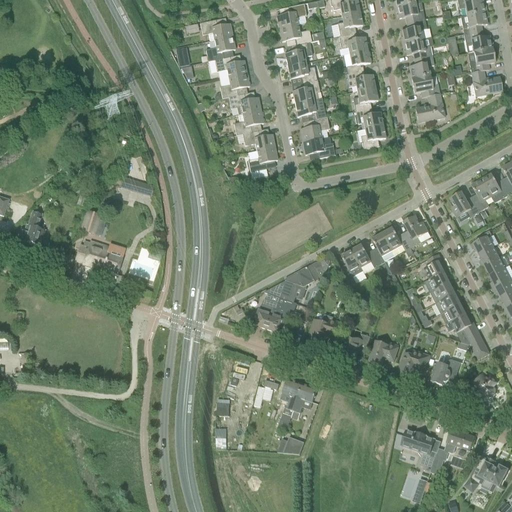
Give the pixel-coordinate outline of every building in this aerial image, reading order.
[(341,18),(359,15),(357,2),(346,4),(345,0),(332,0),(329,1),(330,9),(332,8),(333,12),(339,11),(341,18)] [(394,0),(395,3),(396,8),(414,5),(413,0),(394,0)] [(476,2),(475,0),(457,0),(456,0),(458,10),(464,9),(466,17),(486,14),(485,8),(483,8),(482,1),(476,2)] [(414,5),(396,8),(397,14),(398,21),(405,20),(406,25),(424,21),(422,12),(420,4),(415,6),(414,5)] [(279,31),(297,27),(296,20),(306,18),(303,6),(288,9),(289,15),(276,18),(279,31)] [(466,17),(460,19),(461,27),(463,37),(482,33),(480,28),(487,27),(485,20),(484,14),(466,17)] [(359,15),(341,18),(342,24),(337,25),(340,38),(352,36),(351,30),(362,28),(359,15)] [(407,31),(401,32),(402,39),(403,45),(422,41),(420,32),(426,31),(424,21),(406,25),(407,31)] [(214,42),(232,39),(229,26),(216,28),(215,22),(200,25),(202,37),(212,35),(214,42)] [(197,26),(184,28),(186,36),(198,34),(197,26)] [(299,34),(297,27),(279,31),(281,44),(294,41),(295,47),(311,44),(309,32),(299,34)] [(482,33),(463,37),(465,46),(471,45),(473,54),(491,51),(490,45),(489,38),(483,39),(482,33)] [(311,36),(313,44),(324,41),(322,34),(311,36)] [(352,36),(340,38),(338,39),(341,51),(342,51),(347,50),(349,56),(367,52),(364,39),(353,41),(352,36)] [(232,39),(214,42),(215,50),(205,52),(207,64),(229,59),(223,60),(222,54),(235,52),(232,39)] [(422,41),(403,45),(404,51),(406,57),(412,56),(413,62),(431,58),(429,48),(424,50),(422,41)] [(295,47),(294,47),(295,53),(284,56),(287,69),(305,65),(304,59),(312,58),(309,45),(311,44),(295,47)] [(474,64),(469,65),(470,75),(483,73),(489,72),(487,66),(494,65),(492,55),(491,51),(473,54),(474,64)] [(367,52),(349,56),(351,68),(346,69),(347,76),(360,73),(359,68),(370,65),(367,52)] [(188,58),(177,60),(178,69),(189,67),(188,58)] [(414,67),(408,69),(409,75),(411,81),(429,77),(428,69),(433,68),(431,58),(413,62),(414,67)] [(229,59),(207,64),(208,64),(214,63),(216,74),(226,72),(228,79),(246,76),(243,63),(231,65),(229,59)] [(305,65),(287,69),(289,82),(300,80),(301,85),(316,82),(313,70),(306,71),(305,65)] [(460,69),(452,70),(454,78),(461,77),(460,69)] [(360,73),(347,76),(345,76),(348,89),(355,88),(356,94),(375,90),(372,77),(361,79),(360,73)] [(483,73),(470,75),(475,99),(501,94),(499,79),(490,81),(485,82),(484,80),(483,73)] [(220,89),(219,89),(222,100),(237,97),(236,91),(242,90),(245,89),(246,89),(249,89),(246,76),(228,79),(229,87),(220,89)] [(429,77),(411,81),(412,86),(413,95),(420,94),(421,100),(427,99),(439,96),(437,86),(431,88),(429,77)] [(316,82),(301,85),(302,91),(292,93),(294,106),(318,101),(316,95),(319,94),(316,82)] [(375,90),(356,94),(358,100),(352,101),(355,114),(368,111),(366,105),(377,103),(375,90)] [(237,97),(222,100),(222,102),(223,102),(224,103),(225,103),(226,104),(227,104),(227,105),(227,106),(229,106),(230,111),(236,110),(238,117),(242,116),(260,113),(257,99),(245,102),(243,96),(237,97)] [(423,109),(415,111),(418,125),(444,120),(439,96),(427,99),(428,106),(428,108),(423,109)] [(318,101),(294,106),(297,119),(303,118),(304,124),(309,123),(322,121),(322,120),(324,120),(320,101),(318,101)] [(355,114),(356,118),(354,118),(355,125),(357,125),(358,126),(363,125),(364,131),(382,128),(380,114),(369,117),(368,111),(355,114)] [(239,124),(233,126),(236,137),(242,136),(251,134),(250,128),(256,127),(260,126),(263,126),(260,113),(242,116),(243,124),(239,124)] [(302,130),(299,131),(302,144),(320,140),(319,133),(326,132),(329,131),(327,119),(326,119),(324,120),(322,120),(322,121),(311,123),(312,128),(310,129),(302,130)] [(382,128),(364,131),(365,137),(360,138),(363,152),(375,149),(374,143),(385,141),(382,128)] [(251,134),(242,136),(244,148),(254,146),(256,153),(274,149),(272,136),(259,139),(258,133),(251,134)] [(322,147),(320,140),(302,144),(305,157),(317,155),(319,161),(334,157),(332,145),(322,147)] [(274,149),(256,153),(257,161),(247,163),(250,175),(265,171),(264,165),(277,162),(274,149)] [(511,186),(511,164),(502,170),(509,182),(504,185),(510,196),(511,195),(511,187),(511,186)] [(492,176),(481,182),(491,199),(495,205),(510,196),(504,185),(499,188),(492,176)] [(119,188),(127,190),(129,182),(121,180),(119,188)] [(491,199),(481,182),(471,188),(478,200),(473,203),(479,214),(489,208),(485,202),(491,199)] [(145,187),(142,195),(150,197),(153,189),(145,187)] [(81,190),(75,208),(86,212),(92,194),(81,190)] [(479,214),(473,203),(473,202),(467,205),(461,194),(449,200),(454,208),(451,210),(456,220),(466,214),(469,219),(479,214)] [(0,217),(3,218),(9,201),(0,198),(0,217)] [(24,231),(21,230),(19,234),(18,233),(17,237),(18,237),(17,241),(36,247),(39,240),(41,241),(44,232),(36,230),(41,216),(33,214),(28,227),(25,226),(24,231)] [(93,235),(99,217),(87,214),(81,231),(93,235)] [(479,216),(474,219),(477,225),(482,222),(479,216)] [(404,238),(404,239),(410,250),(421,245),(418,239),(428,234),(422,224),(419,225),(415,218),(403,224),(409,235),(404,238)] [(393,230),(382,235),(391,252),(402,246),(405,253),(410,250),(404,239),(399,242),(393,230)] [(475,240),(476,243),(470,246),(472,251),(475,250),(478,256),(493,249),(488,239),(490,238),(491,236),(489,233),(475,240)] [(391,252),(382,235),(372,241),(379,253),(373,256),(379,267),(385,264),(381,257),(391,252)] [(90,243),(88,247),(88,249),(80,247),(75,262),(83,265),(117,276),(125,251),(109,246),(108,249),(90,243)] [(379,267),(373,256),(368,259),(362,247),(351,252),(360,269),(371,263),(374,270),(379,267)] [(498,259),(493,249),(478,256),(481,262),(479,263),(481,268),(498,259)] [(147,259),(160,263),(162,256),(149,252),(147,259)] [(346,266),(340,269),(350,288),(356,285),(353,281),(352,279),(362,273),(360,269),(351,252),(341,258),(346,266)] [(429,281),(446,273),(438,256),(427,262),(430,267),(424,270),(429,281)] [(504,270),(498,259),(481,268),(483,273),(486,271),(489,277),(504,270)] [(312,266),(307,269),(307,270),(314,282),(319,280),(319,279),(322,278),(321,277),(323,272),(319,266),(317,263),(312,266)] [(307,269),(286,280),(284,281),(285,282),(299,288),(303,289),(315,283),(314,282),(307,270),(307,269)] [(509,281),(504,270),(489,277),(492,283),(490,285),(492,289),(509,281)] [(446,273),(429,281),(424,284),(429,295),(449,285),(446,278),(449,277),(446,273)] [(511,286),(509,281),(492,289),(494,294),(497,293),(500,299),(511,292),(511,286)] [(264,302),(262,306),(260,312),(258,311),(255,320),(257,320),(255,327),(266,331),(273,310),(276,311),(280,300),(285,282),(264,294),(268,295),(266,301),(264,302)] [(285,282),(280,300),(289,303),(293,305),(295,299),(299,288),(285,282)] [(449,285),(429,295),(435,305),(457,294),(455,289),(452,291),(449,285)] [(511,306),(511,292),(500,299),(503,305),(501,306),(503,311),(511,306)] [(457,294),(435,305),(440,316),(460,306),(457,300),(460,298),(457,294)] [(288,308),(289,303),(280,300),(276,311),(273,310),(266,331),(277,335),(280,328),(282,329),(285,320),(283,319),(286,308),(288,308)] [(417,306),(415,302),(411,304),(417,315),(423,312),(420,305),(417,306)] [(460,306),(440,316),(441,316),(446,314),(451,324),(468,315),(466,311),(463,312),(460,306)] [(511,306),(503,311),(511,327),(511,326),(511,306)] [(468,315),(451,324),(444,327),(448,334),(455,331),(457,335),(463,332),(465,337),(477,331),(468,315)] [(312,335),(309,343),(323,348),(326,341),(327,337),(330,338),(334,340),(339,324),(332,322),(333,319),(324,316),(322,324),(314,322),(310,335),(312,335)] [(479,337),(477,331),(465,337),(468,342),(479,337)] [(457,335),(456,335),(461,345),(468,347),(470,346),(468,342),(465,337),(463,332),(457,335)] [(343,344),(342,344),(339,353),(348,356),(347,358),(355,361),(359,352),(365,354),(370,339),(361,336),(359,341),(346,337),(343,344)] [(482,342),(479,337),(468,342),(470,346),(471,348),(482,342)] [(393,364),(399,347),(389,344),(388,347),(375,342),(369,363),(382,367),(384,361),(393,364)] [(466,353),(468,347),(461,345),(459,344),(457,350),(466,353)] [(489,356),(483,345),(472,350),(478,361),(489,356)] [(424,374),(429,358),(413,353),(412,357),(404,355),(398,373),(412,377),(414,371),(424,374)] [(457,375),(460,365),(452,362),(451,362),(450,362),(449,362),(448,362),(447,363),(447,364),(446,364),(446,365),(445,367),(437,364),(435,369),(434,370),(433,371),(433,372),(432,372),(432,373),(432,374),(431,375),(431,376),(432,377),(432,378),(432,379),(431,384),(442,387),(443,384),(445,384),(448,383),(448,382),(449,381),(450,380),(450,379),(450,378),(450,377),(450,376),(450,375),(450,374),(452,373),(457,375)] [(228,372),(227,377),(237,380),(239,375),(228,372)] [(472,395),(478,402),(484,396),(486,398),(489,398),(492,395),(492,391),(491,390),(497,384),(490,378),(488,380),(483,375),(470,387),(475,392),(472,395)] [(284,410),(277,430),(285,433),(289,422),(292,412),(293,413),(297,400),(302,385),(287,380),(282,394),(280,401),(289,404),(287,410),(284,410)] [(297,400),(293,413),(299,415),(303,402),(312,405),(317,391),(302,385),(297,400)] [(229,417),(229,401),(217,401),(217,417),(229,417)] [(425,437),(416,434),(415,435),(414,435),(415,433),(407,431),(407,432),(406,432),(404,439),(402,438),(400,443),(402,444),(401,448),(423,455),(419,467),(424,468),(423,471),(430,474),(437,455),(430,453),(434,441),(425,438),(425,437)] [(446,444),(444,452),(452,455),(455,448),(470,453),(474,439),(450,431),(446,444)] [(304,444),(289,439),(288,443),(284,455),(283,455),(300,457),(304,444)] [(282,441),(277,454),(284,455),(288,443),(282,441)] [(507,472),(499,468),(498,471),(492,468),(495,463),(487,459),(482,470),(477,467),(470,479),(464,488),(472,494),(478,487),(481,489),(485,482),(499,489),(507,472)] [(414,499),(412,504),(419,506),(421,501),(427,483),(420,481),(414,499)] [(450,511),(457,511),(455,502),(448,504),(450,511)]
